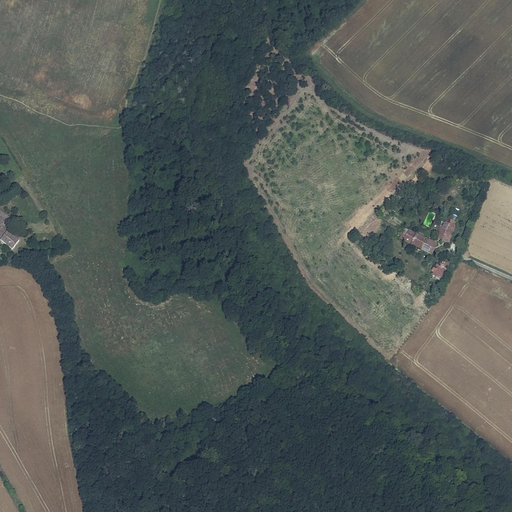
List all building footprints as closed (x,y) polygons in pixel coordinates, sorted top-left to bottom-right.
[(0,217),(8,209),(5,207),(0,212),(0,217)] [(8,209),(0,217),(0,218),(5,223),(1,227),(5,230),(5,233),(2,236),(13,246),(22,236),(14,229),(16,227),(8,220),(13,214),(8,209)] [(437,244),(405,229),(400,239),(432,254),(437,244)] [(441,234),(439,240),(451,245),(453,239),(441,234)] [(448,263),(442,260),(439,266),(437,265),(435,268),(443,272),(448,263)]
